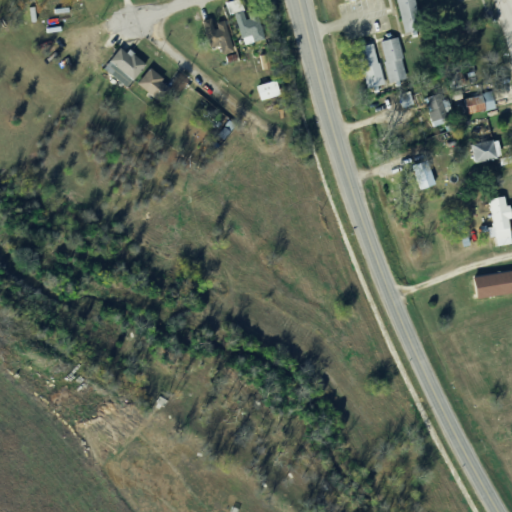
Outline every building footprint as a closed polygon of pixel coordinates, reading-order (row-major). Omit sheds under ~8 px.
[(230,0),(243,44),(266,38),(258,9),(246,12),(242,0),(230,0)] [(389,0),(409,0),(417,33),(399,37),(389,0)] [(195,24),(204,54),(215,51),(220,66),(232,63),(220,21),(212,24),(214,33),(210,33),(206,21),(195,24)] [(167,28),(170,34),(187,27),(183,22),(167,28)] [(380,37),(385,35),(387,42),(392,41),(402,82),(384,87),(374,46),(382,44),(380,37)] [(355,43),(360,42),(361,49),(368,47),(380,89),(363,93),(352,52),(357,50),(355,43)] [(116,54),(101,72),(122,89),(139,68),(128,59),(126,62),(116,54)] [(174,87),(164,80),(166,77),(152,66),(140,83),(164,101),(174,87)] [(144,72),(157,82),(156,87),(163,92),(154,103),(132,87),(144,72)] [(261,98),(281,94),(278,79),(258,84),(261,98)] [(251,90),(256,105),(274,99),(269,84),(251,90)] [(469,113),(497,106),(493,90),(465,97),(469,113)] [(449,117),(440,92),(425,97),(434,122),(449,117)] [(418,104),(425,125),(442,120),(435,98),(418,104)] [(477,161),(504,155),(500,138),(473,144),(477,161)] [(466,148),(470,169),(491,164),(487,144),(466,148)] [(415,192),(428,189),(424,166),(411,168),(413,180),(410,180),(411,186),(414,185),(415,192)] [(483,203),(487,230),(483,231),(484,240),(491,239),(493,250),(506,247),(502,223),(506,222),(504,209),(500,210),(499,200),(483,203)] [(467,282),(470,303),(511,296),(509,275),(467,282)]
